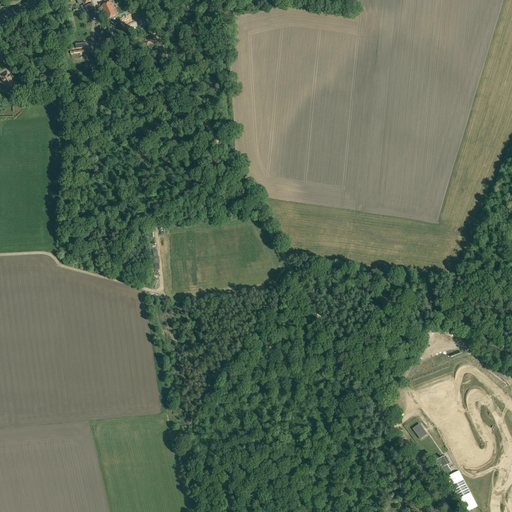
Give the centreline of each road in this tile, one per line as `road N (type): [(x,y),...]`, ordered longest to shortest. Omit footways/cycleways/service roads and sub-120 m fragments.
road 1 (track): [(357,378),(135,0)]
road 2 (track): [(453,511),(357,378)]
road 3 (track): [(218,0),(225,152)]
